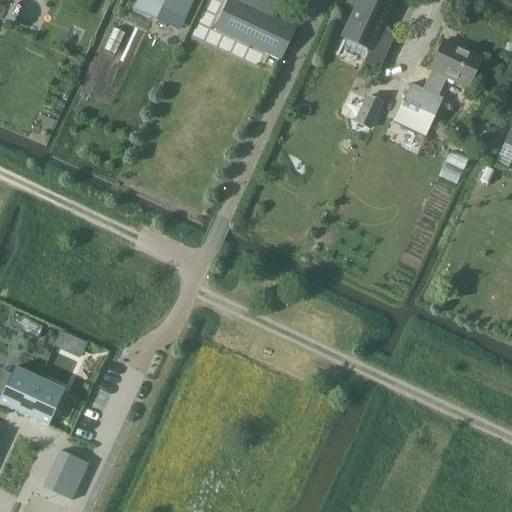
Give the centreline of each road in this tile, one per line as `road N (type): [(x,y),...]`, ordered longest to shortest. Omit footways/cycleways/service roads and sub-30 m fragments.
road 1 (track): [(190,291),(511,440)]
road 2 (unclassified): [(199,264),(320,0)]
road 3 (residential): [(199,264),(174,324),(142,350),(101,442)]
road 4 (track): [(0,173),(135,233)]
